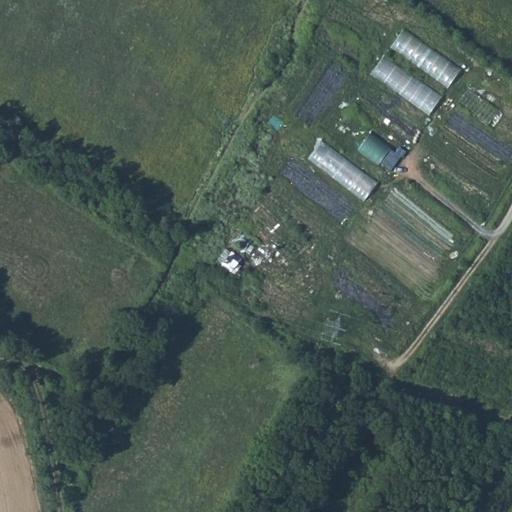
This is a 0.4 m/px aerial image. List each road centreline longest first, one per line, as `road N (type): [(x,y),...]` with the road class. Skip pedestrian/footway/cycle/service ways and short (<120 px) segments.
road 1 (track): [(511,212),(390,380)]
road 2 (track): [(0,358),(25,365),(38,382),(61,511)]
